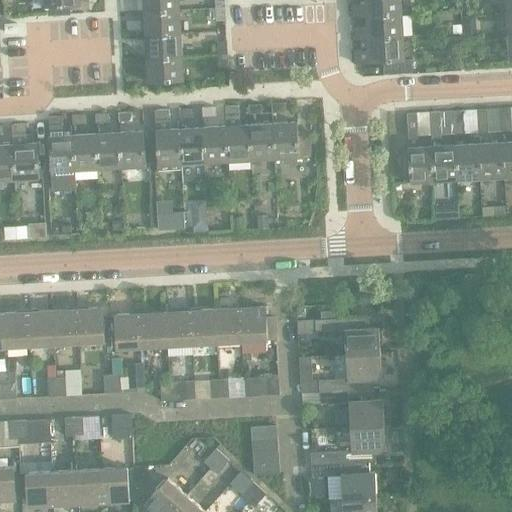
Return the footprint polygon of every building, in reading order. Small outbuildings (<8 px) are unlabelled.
[(36,0),(37,5),(45,5),(45,7),(48,7),(49,14),(69,13),(69,6),(80,5),(79,0),(36,0)] [(179,0),(143,0),(144,12),(180,10),(179,0)] [(360,4),(352,4),(352,17),(367,16),(367,15),(402,13),(401,0),(365,0),(366,2),(360,2),(360,4)] [(225,7),(216,7),(217,21),(225,21),(225,7)] [(180,10),(144,12),(145,35),(181,33),(180,10)] [(403,36),(402,13),(367,15),(367,16),(367,27),(353,28),(354,40),(361,39),(368,39),(368,38),(403,36)] [(18,24),(6,25),(6,33),(18,32),(18,24)] [(471,27),(462,28),(463,39),(477,38),(477,32),(471,27)] [(181,33),(145,35),(147,59),(182,56),(181,33)] [(404,61),(403,36),(368,38),(368,39),(361,39),(361,50),(354,51),(355,63),(404,61)] [(218,41),(218,54),(227,54),(227,41),(218,41)] [(227,54),(218,54),(219,68),(228,67),(227,54)] [(182,56),(147,59),(148,83),(184,81),(182,56)] [(379,62),(380,75),(405,73),(404,61),(379,62)] [(273,104),(272,104),(272,113),(274,113),(287,112),(286,103),(273,104)] [(250,105),(249,105),(249,115),(251,115),(251,114),(264,114),(263,105),(250,105)] [(225,107),(227,126),(229,161),(252,160),(250,125),(241,125),(240,106),(227,107),(225,107)] [(203,108),(202,108),(203,117),(204,117),(217,116),(217,107),(203,108)] [(502,132),(511,131),(511,130),(511,108),(500,109),(502,132)] [(180,109),(179,109),(180,119),(181,119),(194,118),(193,109),(180,110),(180,109)] [(478,133),(488,132),(487,109),(477,110),(478,133)] [(156,111),(156,120),(155,120),(158,170),(181,169),(181,164),(182,164),(180,129),(171,129),(170,110),(157,111),(156,111)] [(455,111),(454,111),(453,111),(455,134),(456,134),(464,134),(463,111),(455,111)] [(120,113),(119,113),(119,122),(134,121),(133,112),(120,113)] [(431,112),(430,112),(431,136),(433,136),(433,135),(441,135),(439,112),(431,113),(431,112)] [(408,114),(407,114),(408,137),(410,137),(418,136),(416,113),(408,114)] [(97,114),(96,114),(95,114),(96,124),(97,123),(111,122),(110,114),(97,114)] [(74,115),(72,115),(73,125),(74,125),(87,124),(87,115),(74,116),(74,115)] [(75,170),(73,135),(63,135),(62,116),(49,117),(50,136),(49,136),(52,188),(76,186),(75,170)] [(297,122),(273,123),(275,159),(299,157),(297,122)] [(273,123),(250,125),(252,160),(275,159),(273,123)] [(12,125),(13,144),(15,180),(40,178),(37,143),(27,143),(26,124),(13,125),(13,124),(12,125)] [(227,126),(203,127),(205,163),(229,161),(227,126)] [(203,127),(180,129),(182,164),(205,163),(203,127)] [(144,131),(120,132),(122,168),(146,166),(144,131)] [(120,132),(97,133),(99,169),(122,168),(120,132)] [(73,135),(75,170),(76,181),(98,179),(97,169),(99,169),(97,133),(73,135)] [(511,141),(503,142),(505,178),(511,177),(511,141)] [(503,142),(479,144),(481,179),(505,178),(503,142)] [(13,144),(0,144),(0,180),(15,180),(13,144)] [(479,144),(456,145),(458,180),(481,179),(479,144)] [(456,145),(432,146),(434,182),(458,180),(456,145)] [(434,182),(432,146),(408,148),(410,183),(434,182)] [(505,205),(494,206),(495,215),(506,214),(505,205)] [(181,229),(180,213),(158,214),(158,230),(181,229)] [(207,217),(195,218),(196,233),(208,232),(207,217)] [(268,218),(257,219),(258,228),(269,228),(268,218)] [(57,224),(52,224),(53,234),(62,233),(62,228),(57,224)] [(29,226),(6,228),(6,239),(18,239),(30,238),(29,226)] [(266,306),(240,308),(242,342),(267,341),(266,306)] [(103,307),(78,309),(80,343),(105,342),(103,307)] [(240,308),(215,309),(217,343),(242,342),(240,308)] [(78,309),(53,310),(55,345),(80,343),(78,309)] [(215,309),(191,311),(193,345),(217,343),(215,309)] [(53,310),(28,312),(30,346),(55,345),(53,310)] [(191,311),(166,312),(168,346),(193,345),(191,311)] [(381,353),(379,328),(366,328),(365,318),(335,319),(334,311),(318,312),(318,320),(316,320),(316,333),(345,331),(346,355),(381,353)] [(28,312),(3,313),(5,347),(30,346),(28,312)] [(166,312),(141,313),(143,348),(168,346),(166,312)] [(143,348),(141,313),(116,315),(117,349),(143,348)] [(319,380),(320,393),(369,390),(369,380),(382,379),(381,353),(346,355),(348,379),(319,380)] [(145,374),(128,375),(129,390),(146,389),(145,374)] [(114,393),(113,375),(104,376),(105,394),(114,393)] [(122,375),(113,375),(114,393),(123,393),(122,375)] [(269,377),(260,377),(261,395),(270,395),(269,377)] [(58,396),(57,378),(48,379),(49,397),(58,396)] [(65,378),(57,378),(58,396),(66,396),(65,378)] [(228,379),(219,380),(220,398),(229,397),(228,379)] [(220,398),(219,380),(210,380),(211,398),(220,398)] [(0,399),(8,399),(7,381),(0,381),(0,399)] [(16,381),(7,381),(8,399),(17,399),(16,381)] [(171,400),(170,382),(161,383),(162,401),(171,400)] [(179,382),(170,382),(171,400),(180,400),(179,382)] [(369,390),(320,393),(320,405),(349,403),(350,427),(385,425),(383,399),(370,400),(369,390)] [(115,415),(113,415),(115,439),(132,438),(130,414),(124,415),(115,415)] [(75,435),(74,417),(65,418),(66,436),(75,435)] [(83,417),(74,417),(75,435),(84,435),(83,417)] [(26,420),(18,421),(19,439),(27,438),(26,420)] [(19,439),(18,421),(9,421),(10,439),(19,439)] [(312,465),(362,463),(373,462),(373,452),(386,451),(385,425),(350,427),(352,451),(311,453),(312,465)] [(251,427),(252,439),(277,438),(277,426),(251,427)] [(277,438),(252,439),(253,451),(278,450),(277,438)] [(204,462),(211,468),(223,455),(216,449),(204,462)] [(278,450),(253,451),(254,463),(279,461),(278,450)] [(223,455),(211,468),(217,474),(229,460),(223,455)] [(279,461),(254,463),(255,475),(280,474),(279,461)] [(362,463),(312,465),(312,477),(341,475),(343,499),(377,498),(375,472),(362,473),(362,463)] [(14,466),(0,466),(0,500),(16,500),(14,466)] [(127,467),(102,469),(104,503),(129,501),(127,467)] [(102,469),(77,470),(79,504),(104,503),(102,469)] [(77,470),(52,471),(54,506),(79,504),(77,470)] [(54,506),(52,471),(27,473),(29,507),(54,506)] [(145,504),(154,511),(171,511),(187,495),(168,478),(145,504)] [(241,495),(248,501),(260,488),(253,482),(241,495)] [(260,488),(248,501),(254,507),(266,494),(260,488)] [(187,495),(171,511),(205,511),(206,511),(187,495)] [(377,511),(377,498),(343,499),(343,511),(377,511)]
